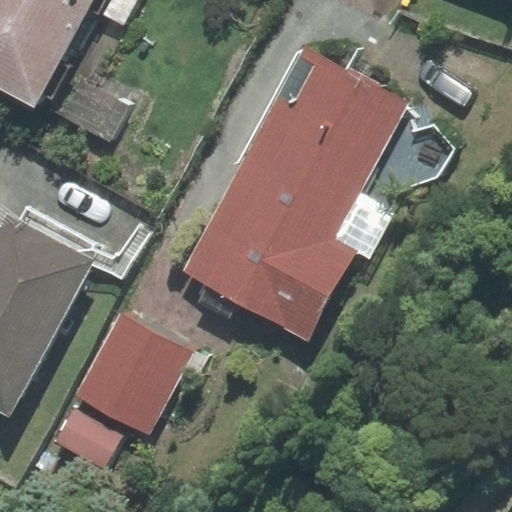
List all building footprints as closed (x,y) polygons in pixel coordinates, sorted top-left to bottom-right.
[(0,0),(0,102),(35,121),(101,0),(0,0)] [(511,0),(487,0),(511,8),(511,0)] [(366,197),(409,106),(303,48),(181,277),(307,349),(359,254),(371,261),(393,217),(366,197)] [(96,272),(2,220),(0,223),(0,421),(10,427),(96,272)] [(153,446),(198,361),(117,317),(47,449),(106,481),(131,434),(153,446)]
